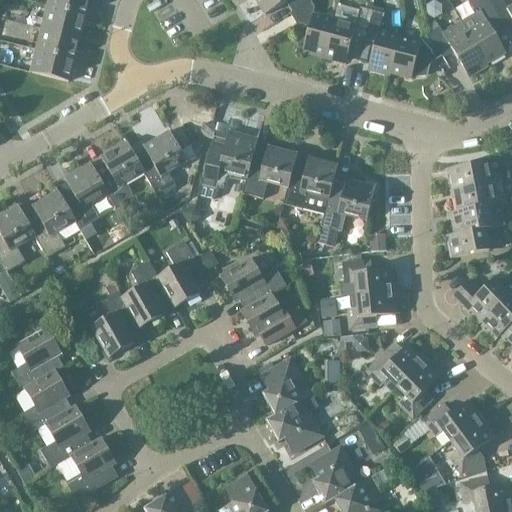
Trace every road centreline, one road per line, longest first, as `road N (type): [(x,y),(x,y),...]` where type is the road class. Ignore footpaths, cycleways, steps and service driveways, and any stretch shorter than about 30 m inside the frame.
road 1 (residential): [(244,427),(220,331),(106,397),(151,480)]
road 2 (residential): [(116,99),(166,74),(200,74),(422,135)]
road 3 (residential): [(511,391),(424,314),(422,135)]
road 4 (residential): [(4,165),(116,99)]
